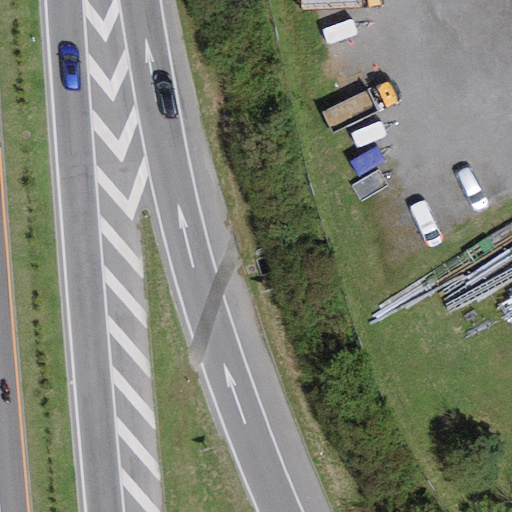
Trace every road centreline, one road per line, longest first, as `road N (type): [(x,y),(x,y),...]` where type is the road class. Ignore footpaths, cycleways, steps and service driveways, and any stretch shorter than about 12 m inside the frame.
road 1 (motorway): [(278,511),(214,344),(161,156),(130,0)]
road 2 (motorway): [(110,511),(77,0)]
road 3 (unknown): [(511,14),(489,25),(477,54),(482,91),(511,154)]
